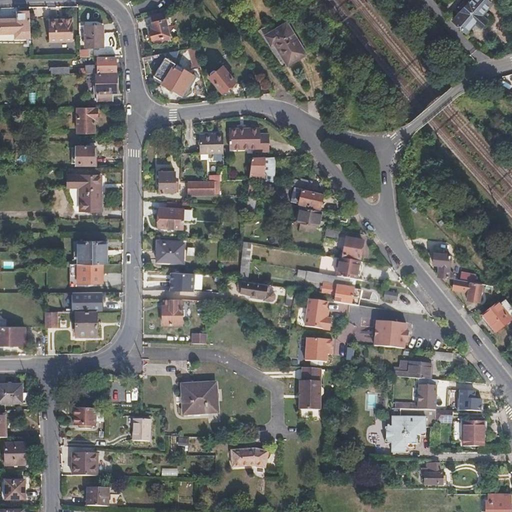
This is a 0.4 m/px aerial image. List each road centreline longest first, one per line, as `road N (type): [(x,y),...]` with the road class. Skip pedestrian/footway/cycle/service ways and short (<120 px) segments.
road 1 (residential): [(138,116),(133,324),(120,349)]
road 2 (residential): [(386,226),(511,391)]
road 3 (residential): [(138,116),(269,105),(301,125)]
road 4 (residential): [(382,146),(480,71),(511,62)]
road 5 (residential): [(51,511),(47,367)]
road 6 (residential): [(386,226),(301,125)]
road 7 (residential): [(138,116),(124,18),(104,0)]
